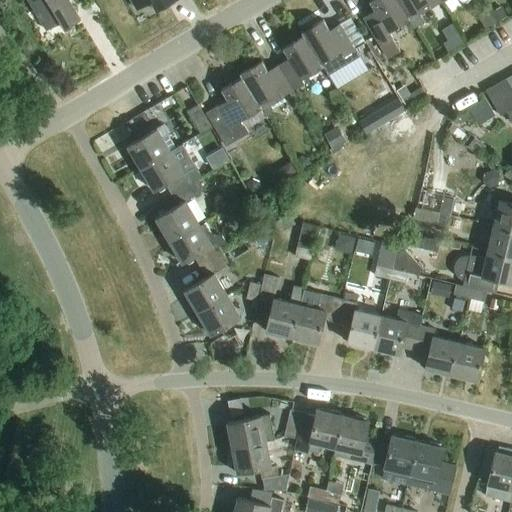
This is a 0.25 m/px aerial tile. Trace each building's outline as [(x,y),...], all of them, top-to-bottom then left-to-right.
[(25,0),(44,32),(58,23),(63,31),(79,21),(65,0),(25,0)] [(128,0),(135,10),(148,2),(154,13),(172,2),(170,0),(128,0)] [(396,46),(388,32),(408,20),(396,0),(369,0),(368,1),(374,11),(363,18),(387,57),(399,50),(396,46)] [(396,0),(408,20),(413,28),(424,22),(420,14),(441,2),(439,0),(396,0)] [(501,8),(491,14),(497,25),(507,18),(501,8)] [(497,25),(491,14),(480,21),(486,31),(497,25)] [(303,36),(321,67),(322,66),(320,63),(340,51),(343,56),(354,50),(338,25),(328,31),(321,21),(300,34),(302,37),(303,36)] [(287,60),(277,66),(292,90),(303,83),(301,79),(321,67),(303,36),(302,37),(281,50),(287,60)] [(443,45),(448,53),(463,44),(459,36),(443,45)] [(238,75),(240,78),(241,78),(265,118),(266,118),(265,118),(270,115),(272,110),(285,102),(282,97),(292,90),(277,66),(266,73),(260,62),(238,75)] [(247,134),(245,131),(265,118),(241,78),(240,78),(220,91),(226,101),(205,114),(226,148),(247,134)] [(511,91),(505,80),(485,91),(500,117),(506,113),(511,123),(511,122),(511,91)] [(406,109),(426,97),(421,88),(409,94),(401,99),(406,108),(406,109)] [(386,96),(375,103),(378,108),(382,115),(386,122),(397,115),(393,108),(389,101),(386,96)] [(488,98),(469,103),(474,122),(494,116),(488,98)] [(200,135),(211,129),(197,105),(186,111),(200,135)] [(466,111),(456,116),(460,124),(470,119),(466,111)] [(344,142),(336,128),(325,134),(333,148),(330,150),(332,154),(344,147),(342,143),(344,142)] [(127,146),(140,169),(169,152),(156,130),(127,146)] [(474,138),(467,149),(478,156),(485,146),(474,138)] [(164,185),(176,206),(185,201),(186,203),(201,194),(194,182),(206,174),(200,165),(193,170),(179,147),(169,152),(140,169),(153,191),(164,185)] [(294,161),(300,171),(310,165),(306,159),(301,157),(294,161)] [(290,163),(277,171),(283,182),(297,174),(290,163)] [(484,174),(483,182),(489,188),(496,185),(498,177),(492,172),(484,174)] [(443,199),(439,215),(450,217),(454,202),(443,199)] [(176,206),(154,218),(168,241),(198,224),(186,203),(185,201),(176,206)] [(493,227),(511,231),(511,204),(499,202),(493,227)] [(277,219),(287,213),(283,206),(273,212),(277,219)] [(414,220),(436,225),(439,211),(417,206),(414,220)] [(450,217),(439,215),(436,230),(447,232),(450,217)] [(205,224),(199,227),(198,224),(168,241),(181,264),(193,257),(199,268),(223,254),(219,248),(225,244),(220,235),(214,239),(205,224)] [(310,261),(313,251),(318,228),(302,224),(294,257),(310,261)] [(511,231),(493,227),(487,252),(511,257),(511,231)] [(339,232),(337,248),(353,250),(354,234),(339,232)] [(374,277),(390,280),(396,252),(395,252),(395,250),(384,248),(379,267),(376,266),(374,277)] [(396,252),(390,280),(405,284),(407,274),(404,254),(396,252)] [(511,257),(487,252),(485,259),(470,256),(469,258),(467,257),(464,257),(462,258),(459,259),(458,260),(457,261),(455,263),(455,264),(454,265),(454,267),(454,268),(454,270),(454,272),(455,273),(455,275),(456,276),(458,278),(459,278),(460,280),(462,280),(464,281),(463,284),(496,291),(498,281),(511,284),(511,257)] [(183,290),(197,314),(226,296),(213,274),(229,265),(223,254),(199,268),(205,278),(183,290)] [(256,301),(260,285),(250,282),(246,299),(256,301)] [(431,283),(429,291),(450,296),(452,288),(431,283)] [(292,338),(300,305),(304,289),(294,286),(290,303),(274,299),(266,332),(292,338)] [(469,300),(472,289),(456,286),(454,296),(469,300)] [(472,289),(469,300),(485,303),(487,293),(472,289)] [(226,296),(197,314),(210,336),(240,319),(226,296)] [(323,320),(337,323),(343,299),(328,296),(325,311),(300,305),(292,338),(317,344),(323,320)] [(347,344),(374,350),(381,317),(355,311),(357,303),(343,299),(337,323),(351,326),(347,344)] [(498,301),(490,299),(488,309),(496,311),(498,301)] [(400,348),(415,351),(421,325),(423,316),(398,311),(396,320),(381,317),(374,350),(398,356),(400,348)] [(425,371),(450,377),(458,344),(433,338),(435,328),(421,325),(415,351),(429,354),(425,371)] [(458,344),(450,377),(476,383),(484,350),(458,344)] [(316,410),(315,416),(302,414),(296,440),(294,450),(315,455),(318,445),(334,449),(332,456),(334,457),(343,417),(339,416),(340,414),(329,411),(329,413),(316,410)] [(284,437),(296,440),(302,414),(290,411),(284,437)] [(226,423),(231,449),(265,442),(260,416),(226,423)] [(343,417),(334,457),(370,465),(375,440),(364,438),(367,422),(364,421),(364,419),(354,417),(354,419),(343,417)] [(381,480),(406,486),(416,441),(391,436),(381,480)] [(416,441),(406,486),(448,496),(454,467),(439,463),(443,448),(416,441)] [(265,442),(231,449),(237,474),(259,470),(261,480),(270,478),(278,477),(276,466),(270,467),(265,442)] [(487,485),(511,491),(511,456),(494,452),(487,485)] [(270,478),(262,480),(264,491),(286,491),(289,475),(278,477),(270,478)] [(307,498),(323,502),(326,491),(310,487),(307,498)] [(340,495),(326,491),(323,502),(337,505),(340,495)] [(237,498),(233,511),(280,511),(283,502),(271,499),(270,506),(237,498)] [(365,501),(363,511),(364,511),(375,511),(377,503),(365,501)] [(321,503),(319,511),(336,511),(338,507),(321,503)]
